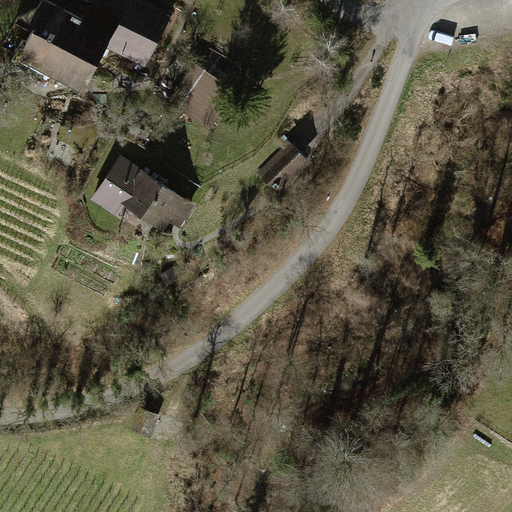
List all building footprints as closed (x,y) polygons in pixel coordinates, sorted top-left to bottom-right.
[(134,65),(161,11),(139,0),(136,0),(127,19),(91,1),(80,22),(40,1),(11,57),(74,90),(97,46),(134,65)] [(185,52),(162,90),(213,121),(237,82),(185,52)] [(282,188),(313,154),(293,135),(261,168),(282,188)] [(133,169),(111,155),(83,201),(143,237),(154,220),(167,228),(180,207),(129,176),(133,169)] [(157,416),(142,410),(136,426),(151,431),(157,416)]
